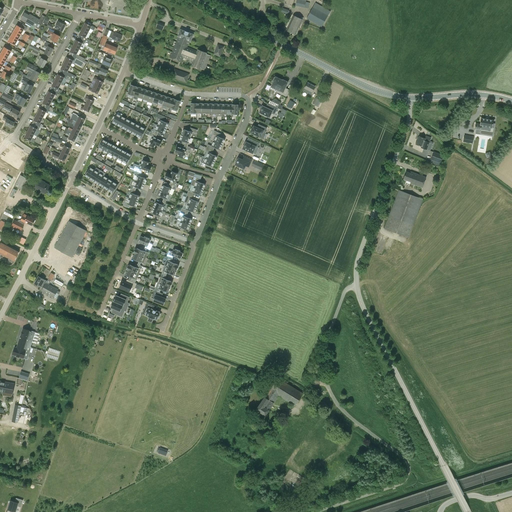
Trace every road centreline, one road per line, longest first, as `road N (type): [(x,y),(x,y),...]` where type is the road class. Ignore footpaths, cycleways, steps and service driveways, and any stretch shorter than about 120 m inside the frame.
road 1 (motorway): [(511,216),(379,352),(295,420),(151,511)]
road 2 (motorway): [(180,511),(327,413),(511,237)]
road 3 (unclassified): [(356,282),(462,503)]
road 4 (unclassified): [(408,472),(402,456),(356,424),(325,383),(327,340),(345,290),(356,282)]
road 5 (tertiary): [(411,98),(340,74),(202,0)]
road 6 (unclassified): [(356,263),(406,133),(411,98)]
road 7 (residential): [(0,317),(71,180)]
road 8 (residential): [(13,141),(82,12)]
road 9 (residential): [(188,93),(248,99),(219,178)]
